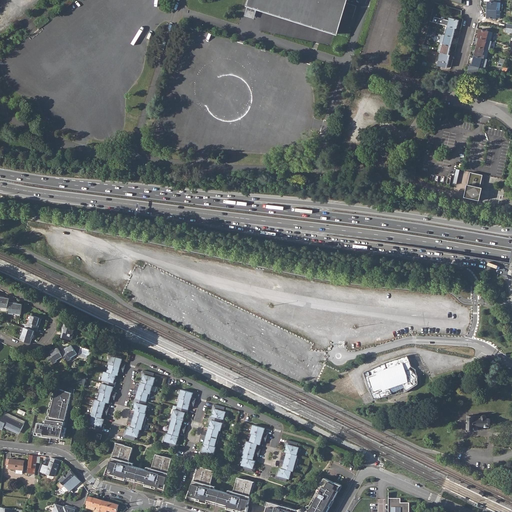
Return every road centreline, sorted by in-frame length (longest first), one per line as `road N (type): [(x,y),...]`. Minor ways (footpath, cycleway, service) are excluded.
road 1 (trunk): [(511,231),(324,204),(192,192),(181,198)]
road 2 (trunk): [(511,243),(181,198)]
road 3 (trunk): [(237,217),(511,256)]
road 4 (trunk): [(0,185),(237,217)]
road 5 (trunk): [(237,217),(248,227),(423,253)]
road 6 (trunk): [(181,198),(0,173)]
road 7 (residential): [(139,502),(88,478),(60,452),(0,443)]
road 8 (residential): [(464,511),(371,472),(342,511)]
road 9 (residential): [(0,284),(56,322),(38,349),(0,336)]
road 10 (unclassified): [(338,355),(414,339),(467,342)]
road 11 (residential): [(207,390),(139,358),(121,406)]
